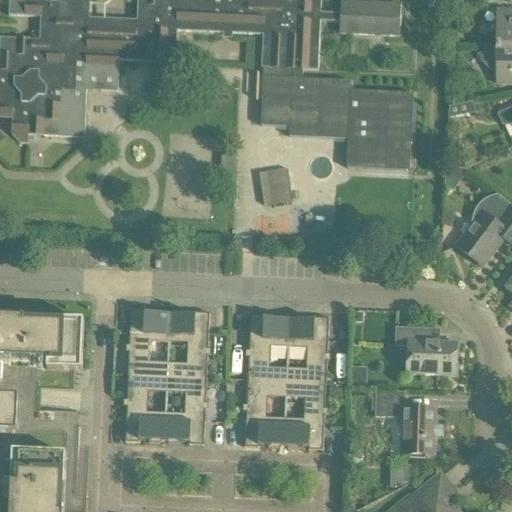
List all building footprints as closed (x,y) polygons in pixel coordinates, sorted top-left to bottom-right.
[(0,119),(12,121),(12,137),(15,140),(19,145),(27,145),(28,145),(29,137),(85,140),(87,93),(119,94),(119,78),(120,62),(176,65),(177,33),(227,35),(231,35),(263,36),(261,69),(262,69),(264,69),(261,127),(289,128),(289,138),(347,141),(345,169),(351,170),(384,171),(408,173),(412,96),(388,94),(349,92),(349,83),(322,81),(302,80),(303,71),(318,72),(321,23),(340,24),(341,24),(340,36),(396,38),(399,38),(401,6),(397,6),(342,3),(341,15),(337,15),(321,14),(321,0),(137,0),(137,17),(137,21),(90,19),(90,17),(90,5),(97,5),(105,5),(106,6),(111,0),(9,0),(10,1),(9,17),(17,17),(25,18),(41,18),(40,33),(32,33),(32,41),(16,40),(1,39),(0,50),(0,119)] [(511,11),(497,11),(497,48),(511,48),(511,11)] [(497,86),(511,85),(511,48),(497,48),(484,48),(484,54),(477,56),(480,61),(483,66),(487,69),(492,72),(497,74),(497,86)] [(454,89),(454,91),(453,107),(470,104),(470,90),(454,89)] [(449,108),(449,118),(475,113),(473,103),(470,104),(453,107),(449,108)] [(511,109),(498,115),(503,127),(511,122),(511,109)] [(86,144),(98,145),(99,114),(87,113),(86,144)] [(219,164),(218,181),(233,182),(233,165),(219,164)] [(287,170),(259,175),(262,190),(264,207),(292,202),(287,170)] [(472,224),(475,226),(458,249),(483,267),(503,240),(511,246),(511,206),(497,195),(496,196),(492,197),(488,199),(484,201),(481,203),(479,206),(477,209),(474,213),(473,217),(472,224)] [(452,227),(453,213),(442,212),(442,226),(452,227)] [(131,311),(128,378),(168,380),(171,315),(159,315),(159,313),(131,311)] [(168,380),(207,381),(210,315),(182,314),(182,316),(171,315),(168,380)] [(353,314),(353,323),(362,324),(362,315),(353,314)] [(248,383),(287,385),(290,321),(278,320),(278,318),(251,317),(248,383)] [(367,339),(393,338),(392,317),(366,318),(367,339)] [(0,433),(13,434),(15,399),(0,398),(0,360),(48,362),(48,371),(82,373),(85,323),(0,319),(0,433)] [(301,321),(290,321),(287,385),(326,387),(329,320),(301,319),(301,321)] [(396,348),(409,348),(408,376),(456,378),(458,345),(430,344),(431,331),(397,329),(396,348)] [(161,444),(165,444),(168,380),(128,378),(125,444),(140,445),(140,442),(149,443),(149,445),(161,445),(161,444)] [(207,381),(168,380),(165,444),(168,444),(168,446),(180,446),(180,444),(190,444),(189,447),(204,448),(207,381)] [(281,449),(284,449),(287,385),(248,383),(245,449),(259,450),(260,448),(269,448),(269,450),(281,451),(281,449)] [(323,453),(326,387),(287,385),(284,449),(288,449),(288,451),(300,451),(300,449),(309,450),(309,452),(323,453)] [(406,394),(376,393),(376,419),(398,420),(398,426),(403,426),(402,456),(434,457),(436,411),(406,410),(406,394)] [(18,485),(17,511),(64,511),(67,455),(12,453),(11,484),(18,485)] [(453,509),(448,511),(443,504),(455,494),(441,477),(411,501),(409,499),(393,511),(458,511),(456,511),(453,509)]
